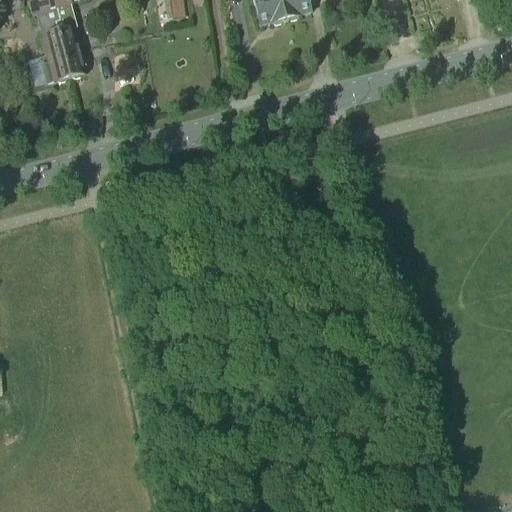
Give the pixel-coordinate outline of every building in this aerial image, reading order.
[(69,0),(28,0),(33,18),(72,7),(69,0)] [(285,22),(279,0),(252,0),(260,28),(285,22)] [(279,0),(285,22),(311,15),(307,0),(279,0)] [(57,37),(69,82),(86,78),(75,33),(57,37)] [(69,82),(57,37),(43,40),(47,57),(39,59),(46,86),(54,84),(54,85),(69,82)]
